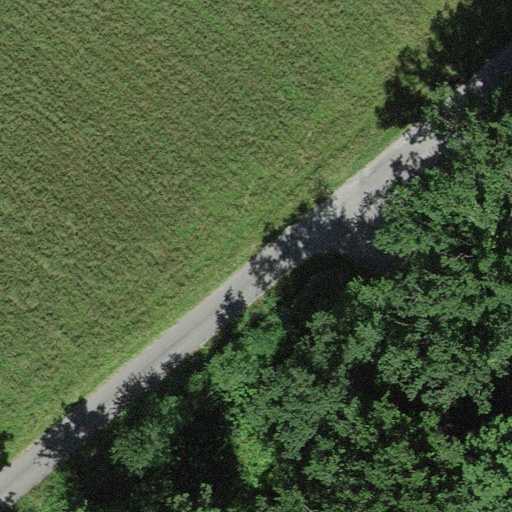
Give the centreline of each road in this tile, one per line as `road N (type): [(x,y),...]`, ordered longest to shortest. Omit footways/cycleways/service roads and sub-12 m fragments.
road 1 (track): [(0,481),(511,62)]
road 2 (track): [(367,178),(474,511)]
